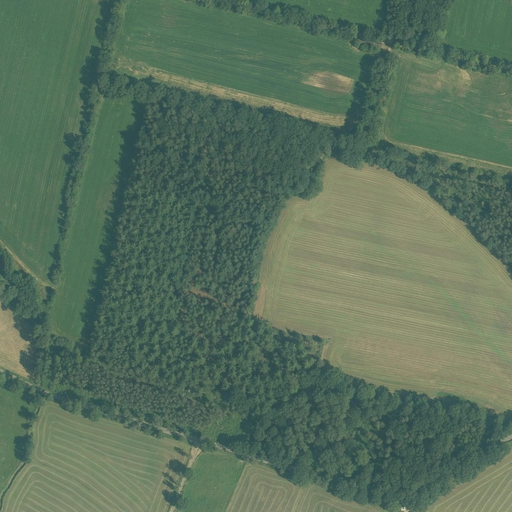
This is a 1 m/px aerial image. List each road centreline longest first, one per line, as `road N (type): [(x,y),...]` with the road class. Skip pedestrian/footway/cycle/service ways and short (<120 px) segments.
road 1 (unclassified): [(0,372),(67,400),(407,501),(511,436)]
road 2 (track): [(105,83),(511,187)]
road 3 (track): [(390,43),(213,0)]
road 4 (track): [(390,43),(511,73)]
